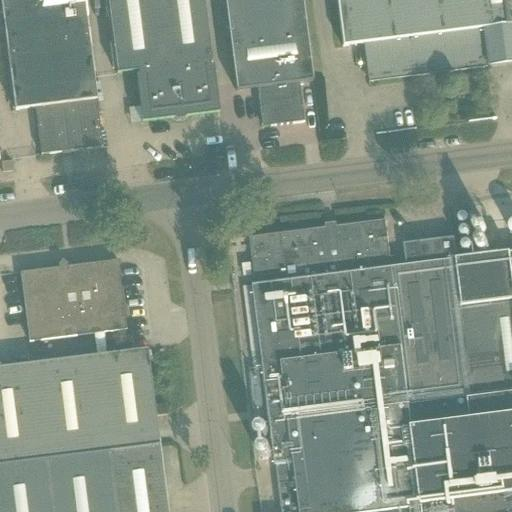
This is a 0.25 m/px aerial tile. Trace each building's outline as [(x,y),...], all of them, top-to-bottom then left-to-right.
[(0,0),(12,92),(14,112),(34,109),(40,157),(102,149),(99,129),(81,0),(0,0)] [(218,115),(216,95),(203,0),(106,0),(114,56),(116,76),(137,73),(138,77),(135,78),(141,124),(218,115)] [(223,0),(233,73),(236,93),(257,90),(262,129),(304,124),(299,85),(312,83),(309,63),(301,0),(223,0)] [(511,0),(336,0),(342,48),(364,45),(369,83),(485,68),(484,64),(511,60),(511,0)] [(1,164),(2,174),(12,173),(11,163),(1,164)] [(386,222),(249,239),(255,287),(253,287),(268,409),(276,467),(295,465),(297,483),(278,485),(281,511),(511,511),(511,254),(457,261),(392,269),(386,222)] [(420,260),(456,256),(454,239),(418,244),(420,260)] [(20,275),(28,344),(93,336),(96,358),(105,356),(103,334),(126,332),(117,263),(20,275)] [(0,467),(159,447),(147,351),(105,356),(96,358),(0,369),(0,467)] [(227,385),(228,408),(245,407),(244,384),(227,385)] [(156,418),(167,416),(165,406),(155,407),(156,418)] [(0,511),(166,511),(159,447),(0,467),(0,511)]
